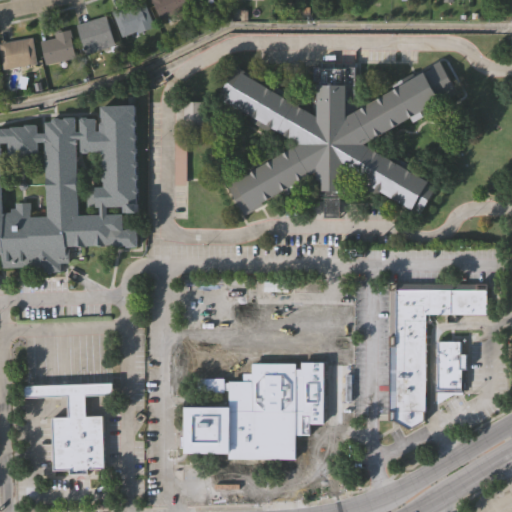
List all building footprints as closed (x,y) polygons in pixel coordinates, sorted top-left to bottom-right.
[(184,0),(187,10),(157,17),(152,0),(184,0)] [(113,15),(143,1),(154,24),(123,38),(113,15)] [(77,23),(107,16),(114,45),(84,52),(77,23)] [(45,63),(41,40),(54,37),(53,32),(70,29),(75,58),(45,63)] [(36,63),(6,68),(2,43),(32,37),(36,63)] [(229,182),(301,142),(275,126),(272,130),(255,121),(254,115),(219,96),(238,65),(270,83),(272,81),(293,93),(289,98),(319,116),(316,66),(357,65),(358,109),(441,60),(459,91),(451,96),(449,94),(442,98),(443,100),(434,105),(436,109),(415,121),(411,116),(367,142),(438,183),(421,214),(382,190),(381,194),(359,182),(363,177),(348,169),(347,196),(341,197),(342,216),(327,216),(327,197),(320,196),(320,169),(246,213),(229,182)] [(185,125),(185,100),(204,100),(203,125),(185,125)] [(135,106),(135,117),(134,117),(134,119),(138,119),(139,120),(139,124),(138,125),(138,131),(139,133),(140,137),(138,139),(139,145),(140,146),(140,151),(139,152),(139,158),(141,160),(140,172),(141,173),(141,177),(140,179),(140,185),(141,186),(141,192),(140,193),(141,202),(142,201),(142,211),(126,211),(126,205),(110,206),(110,214),(126,213),(127,228),(140,228),(141,246),(130,246),(130,245),(126,245),(125,246),(119,246),(117,244),(109,243),(109,244),(102,245),(102,244),(90,244),(89,245),(82,245),(71,245),(72,261),(65,261),(64,272),(30,271),(29,266),(4,267),(3,252),(0,252),(0,127),(3,127),(3,126),(13,126),(13,125),(27,125),(27,123),(39,123),(39,131),(48,131),(48,120),(54,120),(54,118),(56,118),(57,116),(62,116),(63,117),(67,118),(67,116),(78,116),(78,130),(83,130),(83,117),(85,116),(90,115),(91,117),(99,117),(99,129),(103,129),(103,122),(105,119),(105,115),(103,115),(103,107),(135,106)] [(188,183),(176,182),(177,129),(189,129),(188,183)] [(390,412),(389,276),(395,276),(395,281),(476,282),(476,276),(485,276),(484,306),(425,306),(425,403),(423,404),(423,412),(409,421),(395,412),(390,412)] [(437,391),(438,342),(460,343),(460,355),(466,355),(465,370),(462,370),(461,391),(437,391)] [(193,392),(194,378),(226,379),(226,383),(232,383),(232,382),(246,382),(246,374),(255,374),(255,364),(298,364),(298,370),(305,370),(305,363),(326,363),(326,423),(312,422),(312,434),(298,434),(298,459),(230,458),(230,453),(188,452),(188,447),(183,447),(183,436),(188,436),(189,408),(232,408),(232,390),(227,390),(227,392),(193,392)] [(70,417),(69,396),(27,398),(27,386),(114,383),(114,394),(87,395),(88,417),(70,417)] [(88,417),(103,416),(105,468),(89,469),(89,473),(71,474),(71,469),(55,470),(53,418),(70,417),(88,417)] [(511,511),(511,499),(508,491),(496,498),(503,511),(511,511)]
